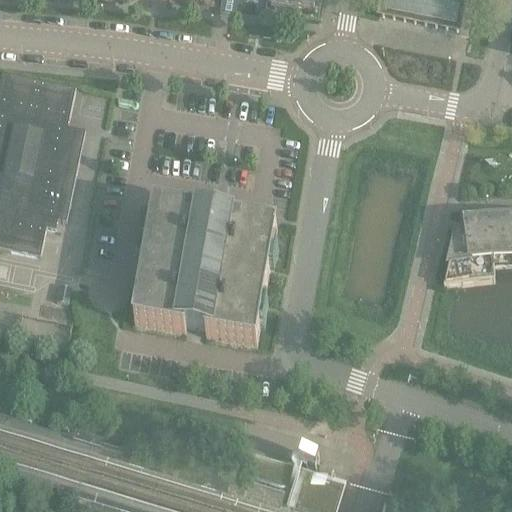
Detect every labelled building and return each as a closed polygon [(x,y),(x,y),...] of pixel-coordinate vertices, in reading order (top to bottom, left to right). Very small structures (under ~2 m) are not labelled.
[(317,0),(268,0),(267,5),(315,14),(317,0)] [(468,9),(423,0),(382,0),(378,22),(462,39),(468,9)] [(77,93),(4,78),(0,97),(0,252),(41,262),(48,232),(57,234),(59,225),(67,227),(86,136),(69,132),(77,93)] [(208,217),(207,222),(156,213),(153,230),(148,230),(146,242),(150,243),(141,299),(136,298),(134,310),(138,311),(135,329),(186,338),(188,331),(208,334),(207,341),(258,350),(261,333),(265,333),(267,321),(263,320),(273,264),(277,265),(279,253),(275,252),(278,234),(227,225),(228,220),(208,217)] [(511,223),(491,224),(466,227),(467,234),(457,236),(452,258),(444,290),(455,288),(474,285),(496,283),(495,270),(511,269),(511,223)] [(70,308),(73,292),(67,291),(60,289),(57,305),(70,308)] [(0,318),(0,343),(68,358),(74,328),(1,313),(0,318)] [(339,511),(347,486),(302,473),(304,468),(307,469),(307,470),(317,473),(318,470),(319,471),(320,468),(321,467),(319,466),(320,463),(310,460),(309,461),(306,460),(305,459),(304,458),(303,457),(301,457),(300,457),(299,457),(297,457),(296,458),(295,459),(294,460),(293,461),(292,462),(292,463),(292,464),(292,466),(292,467),(293,468),(293,470),(294,471),(245,456),(242,450),(238,448),(238,475),(194,462),(173,465),(76,436),(74,443),(203,483),(280,506),(278,511),(137,511),(60,489),(58,496),(109,511),(339,511)]
